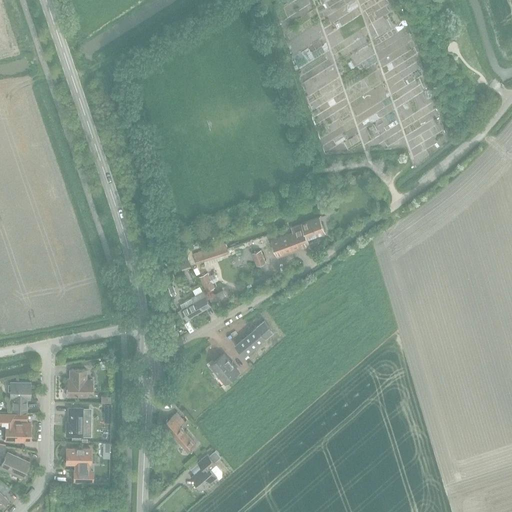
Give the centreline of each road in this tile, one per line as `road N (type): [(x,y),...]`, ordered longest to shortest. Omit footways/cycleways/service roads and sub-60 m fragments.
road 1 (residential): [(153,361),(398,203),(511,98)]
road 2 (secondary): [(142,327),(120,222),(45,0)]
road 3 (residential): [(16,511),(44,473),(46,343)]
